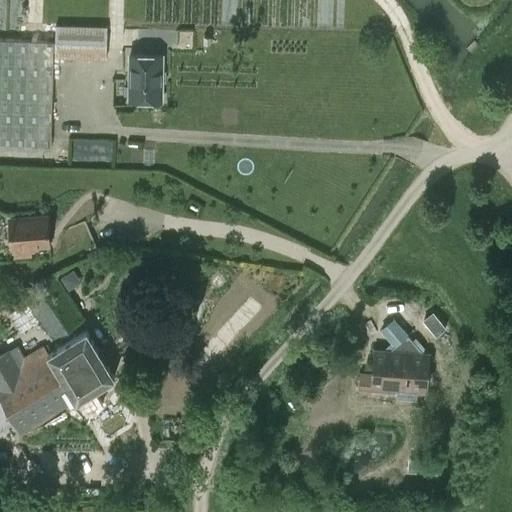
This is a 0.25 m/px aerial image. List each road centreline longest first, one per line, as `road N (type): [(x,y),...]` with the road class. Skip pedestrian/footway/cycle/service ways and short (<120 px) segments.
road 1 (unclassified): [(266,366),(438,167),(511,143)]
road 2 (unknown): [(381,0),(405,23),(472,155)]
